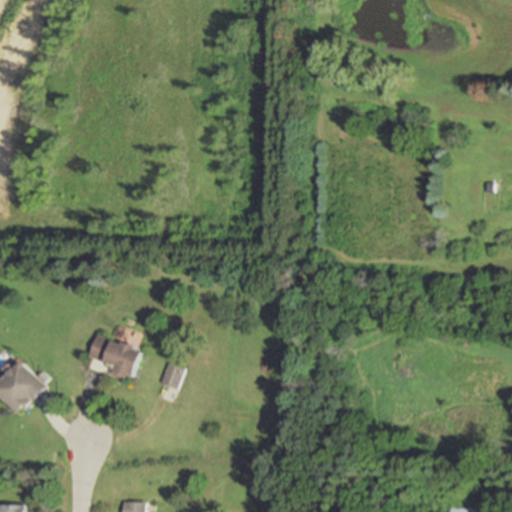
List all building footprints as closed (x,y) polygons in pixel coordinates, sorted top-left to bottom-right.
[(146,350),(136,378),(108,367),(111,361),(92,354),(101,333),(146,350)] [(48,383),(21,411),(0,390),(0,384),(23,360),(48,383)] [(171,362),(188,367),(182,387),(165,382),(171,362)] [(148,511),(126,511),(126,501),(148,501),(148,511)] [(5,511),(5,503),(28,502),(28,511),(5,511)]
